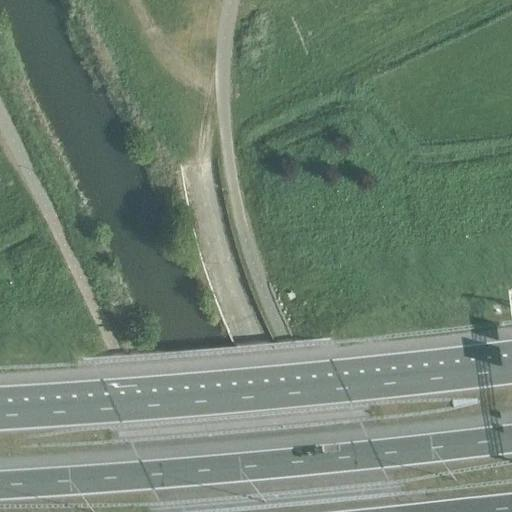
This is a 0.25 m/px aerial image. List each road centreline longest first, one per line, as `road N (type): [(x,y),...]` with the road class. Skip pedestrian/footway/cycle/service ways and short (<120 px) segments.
road 1 (motorway): [(511,365),(343,390),(0,416)]
road 2 (motorway): [(511,437),(0,484)]
